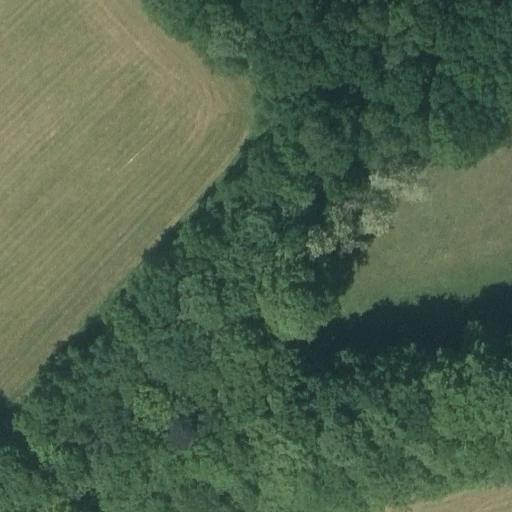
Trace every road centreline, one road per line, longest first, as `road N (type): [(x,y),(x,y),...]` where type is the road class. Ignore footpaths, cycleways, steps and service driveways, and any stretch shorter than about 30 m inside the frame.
road 1 (track): [(0,443),(194,238),(274,131),(279,86),(269,65),(186,0)]
road 2 (unclassified): [(0,485),(511,388)]
